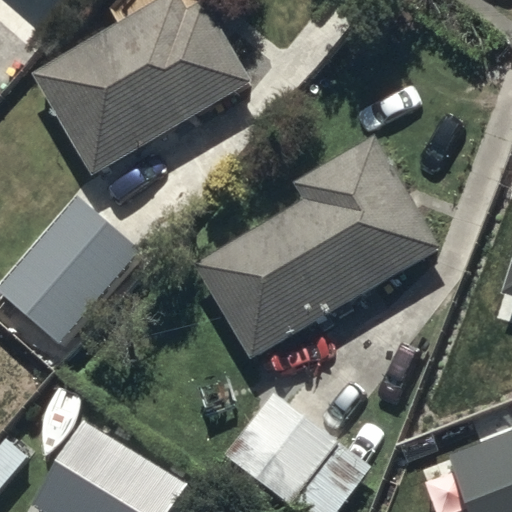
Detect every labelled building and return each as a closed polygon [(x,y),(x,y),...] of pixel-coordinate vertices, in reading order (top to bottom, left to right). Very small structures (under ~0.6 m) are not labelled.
[(184,0),(183,0),(35,84),(93,188),(259,95),(209,6),(193,15),(184,0)] [(38,0),(52,11),(61,0),(38,0)] [(308,204),(199,273),(258,371),(447,258),(380,147),(302,194),(308,204)] [(145,260),(76,205),(3,300),(70,354),(145,260)] [(511,257),(493,267),(511,305),(511,257)] [(511,351),(511,328),(469,318),(460,357),(508,368),(511,351)] [(0,429),(43,379),(0,341),(0,429)] [(347,511),(376,473),(276,398),(227,464),(290,511),(347,511)] [(183,511),(193,496),(90,431),(39,511),(183,511)]
